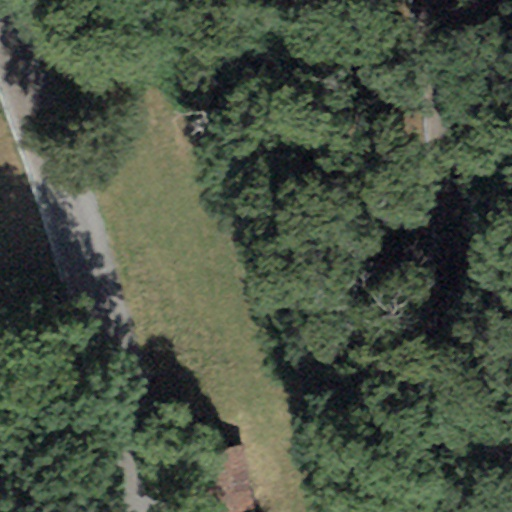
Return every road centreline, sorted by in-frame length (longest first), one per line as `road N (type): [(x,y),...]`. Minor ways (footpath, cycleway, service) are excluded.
road 1 (tertiary): [(0,9),(76,238),(139,511)]
road 2 (tertiary): [(464,511),(459,179),(444,0)]
